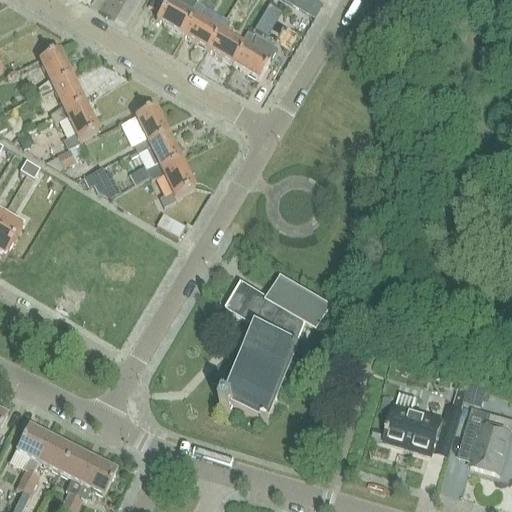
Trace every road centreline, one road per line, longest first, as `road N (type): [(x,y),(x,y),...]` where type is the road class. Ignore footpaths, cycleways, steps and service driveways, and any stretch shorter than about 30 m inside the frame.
road 1 (residential): [(126,378),(270,135)]
road 2 (residential): [(270,135),(41,0)]
road 3 (residential): [(270,135),(351,0)]
road 4 (residential): [(126,378),(0,304)]
road 5 (residential): [(222,471),(359,511)]
